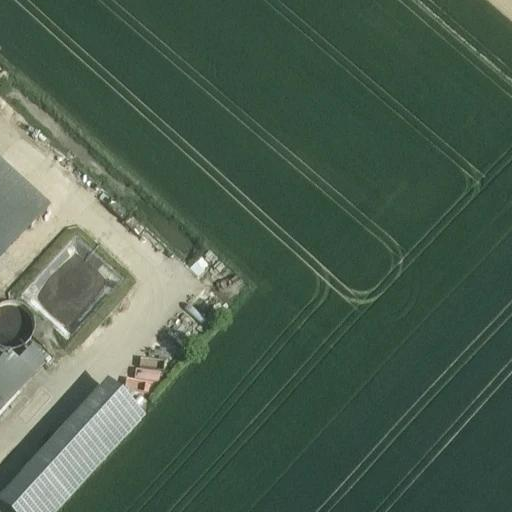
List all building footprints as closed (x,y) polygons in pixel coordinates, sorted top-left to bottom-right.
[(0,262),(47,211),(0,167),(0,262)] [(27,344),(34,327),(27,310),(10,304),(0,308),(0,347),(11,351),(27,344)] [(43,365),(29,352),(17,365),(30,378),(43,365)] [(17,365),(8,357),(0,366),(0,370),(19,388),(30,378),(17,365)] [(0,370),(0,409),(19,388),(0,370)] [(56,511),(140,422),(101,387),(0,498),(0,504),(8,511),(56,511)]
